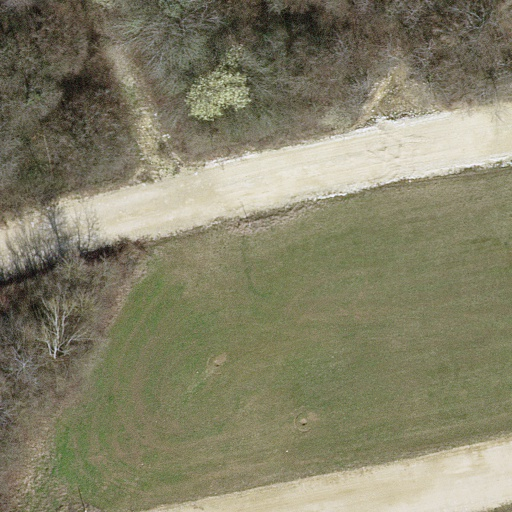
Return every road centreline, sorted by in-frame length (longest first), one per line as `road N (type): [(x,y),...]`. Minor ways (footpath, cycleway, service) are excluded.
road 1 (track): [(0,251),(235,186),(511,139)]
road 2 (trunk): [(151,0),(231,511)]
road 3 (track): [(511,470),(314,511)]
